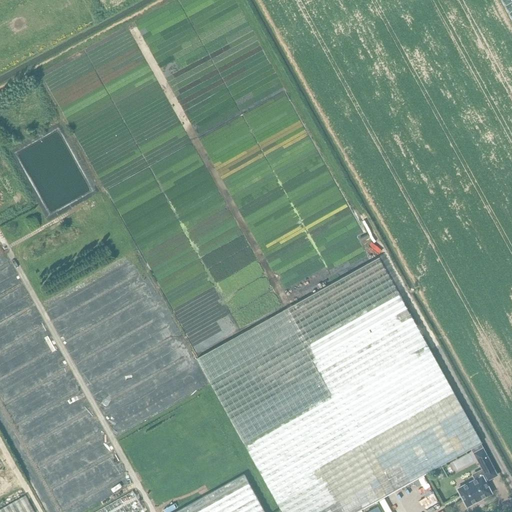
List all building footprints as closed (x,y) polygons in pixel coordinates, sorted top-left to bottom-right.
[(511,0),(500,0),(511,21),(511,0)] [(356,511),(482,443),(425,341),(379,257),(197,357),(244,442),(282,511),(356,511)] [(474,453),(488,480),(497,475),(483,448),(474,453)] [(485,474),(458,489),(467,506),(478,501),(477,499),(491,491),(485,479),(487,478),(485,474)] [(265,511),(245,475),(177,511),(265,511)] [(147,511),(137,491),(93,511),(147,511)] [(0,511),(34,511),(26,495),(0,509),(0,511)]
